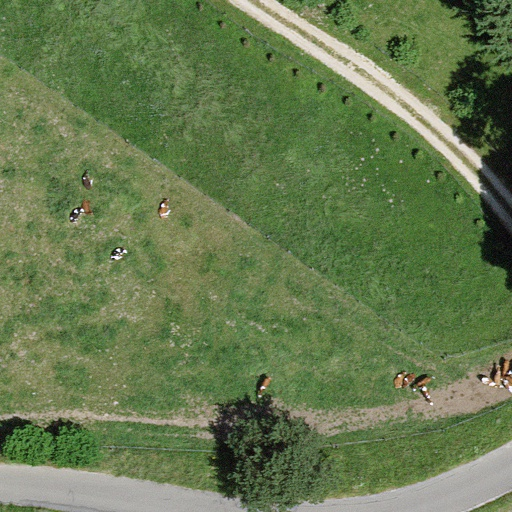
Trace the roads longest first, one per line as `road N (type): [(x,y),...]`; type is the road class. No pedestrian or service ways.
road 1 (track): [(257,0),(442,137),(511,215)]
road 2 (unclassified): [(0,483),(207,511)]
road 3 (unclassified): [(386,511),(511,465)]
